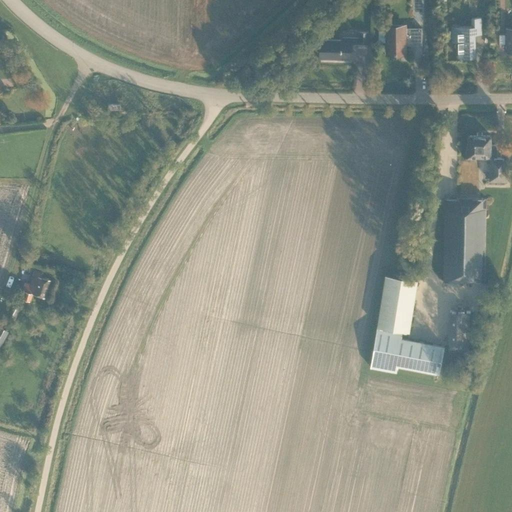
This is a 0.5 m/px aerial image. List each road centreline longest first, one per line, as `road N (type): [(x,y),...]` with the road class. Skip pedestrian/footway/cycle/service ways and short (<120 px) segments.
road 1 (unclassified): [(36,511),(57,412),(102,294),(137,222),(225,96)]
road 2 (tertiary): [(511,95),(225,96)]
road 3 (tertiary): [(225,96),(155,83),(87,57),(13,0)]
road 4 (track): [(21,248),(66,101)]
